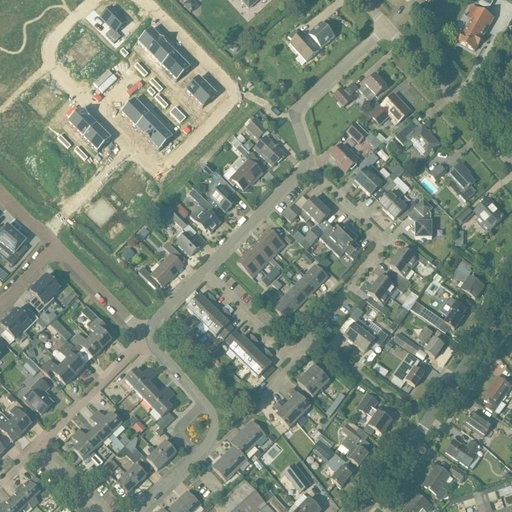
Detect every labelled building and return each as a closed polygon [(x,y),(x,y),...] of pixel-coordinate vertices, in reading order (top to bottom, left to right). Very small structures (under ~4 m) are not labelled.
[(192,0),(187,0),(182,6),(189,14),(198,6),(192,0)] [(239,0),(249,10),(259,0),(239,0)] [(493,3),(487,0),(481,0),(479,5),(489,10),(493,3)] [(494,19),(472,6),(465,18),(472,22),(465,34),(464,34),(463,35),(459,35),(457,39),(459,42),(458,43),(475,53),(478,47),(479,47),(483,40),(482,40),(494,19)] [(109,10),(99,21),(110,32),(104,38),(112,46),(119,40),(114,35),(125,25),(109,10)] [(334,39),(321,25),(306,39),(302,35),(300,37),(295,32),(288,38),(292,43),(290,46),(306,64),(321,51),(334,39)] [(146,53),(159,40),(151,31),(138,45),(146,53)] [(84,35),(75,44),(90,59),(99,50),(84,35)] [(153,60),(166,47),(159,40),(146,53),(153,60)] [(75,44),(67,53),(81,67),(90,59),(75,44)] [(161,68),(174,55),(166,47),(153,60),(161,68)] [(168,75),(182,62),(174,55),(161,68),(168,75)] [(182,62),(168,75),(177,84),(190,70),(182,62)] [(386,89),(375,77),(358,92),(362,97),(368,91),(375,98),(386,89)] [(194,101),(207,88),(199,80),(186,93),(194,101)] [(357,90),(352,85),(344,92),(349,98),(357,90)] [(45,87),(36,95),(51,110),(60,101),(45,87)] [(207,88),(194,101),(202,110),(216,96),(207,88)] [(340,90),(333,97),(343,109),(351,102),(340,90)] [(36,95),(28,104),(42,119),(51,110),(36,95)] [(394,96),(380,108),(370,118),(379,128),(390,118),(397,126),(410,114),(394,96)] [(134,102),(121,115),(128,123),(141,109),(134,102)] [(148,117),(141,109),(128,123),(135,130),(148,117)] [(75,133),(88,119),(80,111),(67,124),(75,133)] [(363,128),(370,122),(364,115),(357,121),(363,128)] [(13,118),(1,130),(7,136),(5,137),(11,143),(12,142),(19,149),(29,139),(31,141),(40,132),(25,117),(19,124),(13,118)] [(156,125),(148,117),(135,130),(143,138),(156,125)] [(255,120),(252,118),(245,126),(247,128),(245,131),(258,142),(268,131),(256,120),(255,120)] [(82,140),(96,127),(88,119),(75,133),(82,140)] [(266,128),(269,124),(265,120),(261,124),(266,128)] [(422,128),(414,120),(394,139),(406,152),(413,146),(425,159),(439,146),(430,137),(431,134),(429,132),(426,132),(422,128)] [(367,136),(355,124),(346,134),(358,147),(364,141),(368,137),(367,136)] [(164,132),(156,125),(143,138),(150,145),(164,132)] [(90,147),(103,134),(96,127),(82,140),(90,147)] [(172,140),(164,132),(150,145),(159,153),(172,140)] [(97,154),(110,141),(103,134),(90,147),(97,154)] [(367,136),(368,137),(364,141),(367,144),(372,138),(368,134),(367,136)] [(45,136),(37,143),(41,147),(49,140),(45,136)] [(237,141),(241,145),(245,141),(240,136),(236,140),(237,141)] [(285,158),(266,139),(254,151),(272,168),(276,164),(278,165),(285,158)] [(241,146),(241,145),(237,141),(232,147),(236,151),(241,146)] [(387,152),(395,145),(391,141),(384,148),(387,152)] [(243,158),(248,163),(248,162),(253,157),(241,146),(236,151),(243,158)] [(350,156),(341,147),(331,158),(340,167),(339,168),(345,175),(358,162),(351,155),(350,156)] [(358,187),(362,191),(379,174),(372,167),(378,161),(374,157),(372,155),(363,165),(369,171),(367,172),(366,171),(354,183),(352,185),(356,189),(358,187)] [(391,160),(378,172),(385,179),(398,167),(391,160)] [(231,170),(223,178),(233,188),(235,185),(243,193),(254,182),(255,183),(262,176),(248,162),(248,163),(236,174),(231,170)] [(215,173),(208,166),(202,172),(209,179),(215,173)] [(446,173),(439,166),(429,176),(435,183),(446,173)] [(463,193),(458,198),(459,196),(464,202),(474,193),(470,188),(474,184),(467,176),(468,174),(465,170),(463,172),(459,167),(448,177),(463,193)] [(129,171),(120,180),(135,194),(143,186),(129,171)] [(379,174),(362,191),(370,198),(380,187),(385,192),(393,184),(389,179),(386,181),(379,174)] [(228,187),(220,179),(210,190),(215,194),(210,199),(209,199),(206,202),(216,211),(219,208),(225,214),(235,203),(223,192),(228,187)] [(120,180),(111,188),(126,203),(135,194),(120,180)] [(393,184),(385,192),(388,195),(383,199),(385,201),(379,207),(386,214),(398,203),(398,202),(405,195),(393,184)] [(197,195),(193,192),(189,197),(199,206),(203,201),(197,195)] [(427,197),(417,207),(414,211),(423,220),(424,224),(414,224),(414,229),(411,232),(414,235),(414,241),(420,241),(423,244),(426,241),(431,241),(431,224),(430,224),(430,215),(429,214),(432,211),(428,206),(432,201),(427,197)] [(103,199),(96,206),(108,218),(115,211),(103,199)] [(306,225),(310,220),(322,208),(314,200),(302,212),(303,212),(301,214),(294,207),(283,218),(291,225),(299,218),(306,225)] [(503,220),(487,202),(474,214),(490,231),(503,220)] [(406,210),(398,203),(386,214),(394,222),(396,220),(401,224),(414,211),(417,207),(413,203),(406,210)] [(173,210),(177,213),(182,208),(178,205),(173,210)] [(96,206),(89,213),(101,225),(108,218),(96,206)] [(166,223),(175,215),(168,208),(160,217),(166,223)] [(330,215),(322,208),(310,220),(318,228),(330,215)] [(185,220),(188,217),(188,214),(183,209),(179,213),(185,220)] [(190,218),(195,223),(206,234),(207,232),(210,235),(220,225),(209,214),(207,216),(200,209),(190,218)] [(474,216),(469,210),(457,220),(462,226),(474,216)] [(189,225),(177,214),(170,220),(183,232),(189,225)] [(319,239),(331,252),(349,234),(341,226),(339,228),(334,224),(323,235),(319,239)] [(16,235),(15,234),(7,227),(3,231),(0,228),(0,250),(2,251),(16,235)] [(297,232),(291,228),(287,233),(292,237),(297,232)] [(319,239),(323,235),(316,228),(304,241),(306,243),(301,248),(306,253),(319,239)] [(261,240),(277,256),(285,247),(269,232),(261,240)] [(145,239),(140,234),(136,238),(141,243),(145,239)] [(357,242),(349,234),(331,252),(339,260),(345,254),(350,258),(359,249),(354,244),(357,242)] [(16,235),(2,251),(11,259),(7,264),(12,268),(20,259),(15,255),(25,243),(17,236),(16,235)] [(200,248),(186,235),(177,245),(190,258),(200,248)] [(285,240),(290,245),(294,241),(288,236),(285,240)] [(269,264),(277,256),(261,240),(253,248),(269,264)] [(160,267),(173,279),(183,268),(173,258),(177,254),(167,244),(162,249),(170,257),(163,264),(160,262),(158,264),(160,267)] [(260,272),(269,264),(253,248),(245,257),(260,272)] [(126,263),(133,255),(128,250),(120,258),(126,263)] [(395,259),(411,271),(418,263),(424,267),(428,263),(414,253),(411,257),(402,251),(395,259)] [(305,254),(301,258),(306,263),(310,259),(305,254)] [(323,260),(318,256),(314,260),(319,264),(323,260)] [(252,281),(260,272),(245,257),(236,265),(252,281)] [(411,271),(395,259),(388,268),(397,275),(393,280),(406,290),(410,285),(404,280),(411,271)] [(472,273),(460,265),(451,278),(459,283),(460,283),(465,286),(461,292),(475,301),(483,290),(469,280),(467,279),(472,273)] [(162,290),(173,279),(160,267),(151,277),(143,269),(138,274),(156,291),(160,287),(162,290)] [(315,267),(305,278),(317,290),(328,279),(315,267)] [(270,274),(276,279),(280,275),(278,273),(274,269),(270,274)] [(52,299),(60,291),(46,277),(38,285),(52,299)] [(271,283),(266,278),(261,283),(266,288),(271,283)] [(317,290),(305,278),(294,288),(307,301),(317,290)] [(406,290),(393,280),(389,285),(381,278),(374,287),(390,299),(396,290),(403,295),(406,290)] [(277,292),(281,288),(276,283),(272,287),(277,292)] [(54,301),(52,299),(38,285),(29,294),(35,299),(29,305),(39,315),(54,301)] [(383,308),(390,299),(374,287),(367,296),(375,303),(371,308),(385,318),(389,313),(383,308)] [(294,288),(284,299),(296,311),(307,301),(294,288)] [(436,295),(444,300),(447,295),(439,289),(436,295)] [(186,310),(194,317),(212,299),(209,295),(203,301),(199,297),(195,294),(186,303),(190,307),(186,310)] [(67,298),(62,303),(66,308),(71,302),(67,298)] [(194,317),(201,324),(214,311),(210,308),(216,302),(212,299),(194,317)] [(296,311),(284,299),(273,310),(285,322),(296,311)] [(363,301),(357,309),(360,312),(367,304),(364,302),(363,301)] [(444,325),(454,332),(463,319),(461,318),(466,311),(457,305),(456,304),(450,301),(441,314),(448,319),(444,325)] [(74,311),(78,307),(74,303),(70,307),(74,311)] [(95,335),(90,340),(102,351),(111,342),(102,334),(107,329),(87,308),(81,314),(91,324),(87,328),(95,335)] [(201,324),(208,332),(227,313),(224,309),(218,315),(214,311),(201,324)] [(343,339),(354,347),(368,329),(358,321),(363,315),(360,312),(357,309),(349,319),(355,324),(343,339)] [(433,313),(428,309),(421,320),(426,323),(436,330),(441,322),(438,320),(440,316),(433,311),(433,313)] [(17,311),(9,319),(23,333),(22,334),(24,335),(38,321),(28,311),(23,316),(17,311)] [(230,316),(227,313),(208,332),(216,339),(219,336),(224,341),(234,331),(225,322),(230,316)] [(23,333),(9,319),(0,327),(14,342),(22,334),(23,333)] [(388,330),(393,333),(396,329),(392,325),(388,330)] [(368,329),(354,347),(364,355),(374,343),(380,348),(388,338),(381,332),(378,336),(368,329)] [(433,335),(425,329),(416,341),(425,347),(425,346),(428,348),(424,353),(435,361),(443,348),(433,341),(432,342),(429,340),(433,335)] [(71,339),(63,330),(58,335),(67,343),(71,339)] [(236,359),(254,340),(251,337),(245,342),(235,332),(220,347),(227,354),(229,352),(236,359)] [(43,345),(44,345),(45,345),(46,344),(47,344),(47,343),(48,342),(48,341),(48,340),(48,339),(48,338),(47,337),(47,336),(46,336),(45,335),(44,335),(43,335),(42,335),(41,336),(40,336),(39,337),(39,338),(39,339),(38,340),(38,341),(39,341),(39,342),(39,343),(40,344),(41,344),(42,345),(43,345)] [(420,350),(398,335),(393,342),(415,358),(420,350)] [(69,345),(78,355),(80,356),(84,352),(93,360),(102,351),(90,340),(86,344),(78,336),(69,345)] [(236,359),(243,366),(256,352),(252,349),(258,343),(254,340),(236,359)] [(78,355),(69,345),(68,344),(65,347),(59,353),(67,361),(62,366),(75,379),(84,369),(74,359),(78,355)] [(30,360),(35,358),(33,350),(27,351),(30,360)] [(243,366),(250,373),(269,354),(265,351),(260,356),(256,352),(243,366)] [(272,357),(269,354),(250,373),(258,380),(271,367),(267,363),(272,357)] [(419,363),(408,356),(393,377),(404,385),(405,383),(415,389),(423,377),(414,370),(419,363)] [(40,371),(30,361),(25,366),(35,375),(40,371)] [(65,388),(75,379),(62,366),(57,371),(49,363),(40,371),(51,382),(56,378),(65,388)] [(388,373),(376,365),(373,370),(384,378),(388,373)] [(329,384),(314,369),(297,385),(312,400),(329,384)] [(134,391),(153,374),(149,370),(141,377),(136,371),(125,382),(134,391)] [(153,374),(134,391),(143,401),(154,390),(149,385),(156,378),(153,374)] [(23,399),(27,403),(41,417),(52,406),(47,400),(50,398),(46,394),(50,390),(40,380),(29,390),(31,391),(23,399)] [(493,415),(510,389),(497,380),(489,392),(490,394),(484,403),(487,406),(485,409),(493,415)] [(359,386),(356,390),(362,394),(365,390),(359,386)] [(143,401),(152,411),(171,393),(167,389),(159,396),(154,390),(143,401)] [(293,400),(290,404),(303,417),(311,409),(297,396),(297,397),(291,391),(288,394),(293,400)] [(171,393),(152,411),(161,420),(155,426),(159,430),(160,430),(162,432),(174,421),(168,414),(172,410),(167,404),(175,397),(171,393)] [(340,395),(337,400),(341,403),(345,398),(340,395)] [(378,404),(366,396),(356,410),(365,417),(366,417),(373,421),(364,433),(371,437),(374,432),(381,437),(391,423),(373,411),(378,404)] [(337,400),(333,404),(338,408),(341,403),(337,400)] [(15,419),(10,424),(22,436),(31,427),(31,426),(35,422),(16,402),(7,411),(15,419)] [(277,405),(296,424),(303,417),(290,404),(286,407),(280,402),(277,405)] [(333,404),(330,409),(334,412),(338,408),(333,404)] [(289,432),(296,424),(277,405),(274,408),(279,414),(275,418),(289,432)] [(334,412),(330,409),(326,414),(331,417),(334,412)] [(98,413),(94,417),(112,435),(122,426),(111,415),(105,420),(98,413)] [(1,415),(0,415),(0,437),(3,435),(12,444),(12,445),(22,436),(10,424),(1,415)] [(491,427),(472,415),(468,421),(468,422),(464,428),(482,440),(491,427)] [(92,433),(102,444),(112,435),(94,417),(90,421),(97,428),(92,433)] [(128,423),(133,428),(138,423),(133,418),(128,423)] [(369,438),(348,422),(343,428),(344,429),(341,433),(348,438),(341,447),(349,453),(346,459),(358,468),(368,457),(355,447),(357,444),(366,451),(369,446),(365,443),(369,438)] [(241,434),(254,448),(265,437),(252,423),(241,434)] [(160,430),(159,430),(155,434),(160,438),(164,434),(162,432),(160,430)] [(93,454),(102,444),(92,433),(86,439),(79,431),(75,435),(93,454)] [(320,436),(315,432),(310,438),(315,442),(320,436)] [(244,458),(254,448),(241,434),(230,445),(233,448),(234,448),(244,458)] [(65,459),(74,469),(82,462),(83,463),(89,457),(91,460),(96,456),(93,454),(75,435),(71,439),(78,447),(65,459)] [(333,446),(322,437),(318,442),(329,451),(333,446)] [(125,448),(129,444),(130,443),(125,438),(120,443),(125,448)] [(465,450),(454,442),(445,454),(467,470),(476,457),(475,457),(480,450),(470,443),(465,450)] [(120,452),(124,448),(119,443),(115,447),(120,453),(120,452)] [(129,444),(125,448),(137,460),(141,456),(129,444)] [(156,453),(166,464),(176,455),(165,444),(156,453)] [(271,446),(257,461),(264,467),(278,453),(271,446)] [(137,460),(125,448),(120,452),(126,458),(132,464),(137,460)] [(233,448),(223,458),(242,478),(242,477),(244,475),(239,470),(248,462),(244,458),(234,448),(233,448)] [(503,460),(507,453),(499,448),(494,454),(503,460)] [(137,460),(145,469),(149,465),(157,473),(166,464),(156,453),(151,449),(147,453),(151,458),(147,462),(141,456),(137,460)] [(345,465),(329,451),(326,454),(332,459),(326,467),(336,475),(331,481),(340,489),(351,477),(341,469),(345,465)] [(253,457),(257,461),(262,455),(258,452),(253,457)] [(238,482),(242,478),(223,458),(212,469),(226,483),(233,477),(238,482)] [(132,464),(135,467),(136,467),(146,478),(150,474),(145,469),(137,460),(132,464)] [(135,467),(126,476),(137,487),(146,478),(136,467),(135,467)] [(298,494),(309,486),(294,467),(284,475),(298,494)] [(466,475),(453,467),(448,474),(461,483),(466,475)] [(446,493),(441,490),(449,478),(436,468),(422,488),(436,497),(436,500),(440,502),(443,501),(446,496),(446,493)] [(109,478),(104,472),(100,476),(110,486),(114,482),(110,478),(109,478)] [(127,496),(137,487),(126,476),(117,485),(127,496)] [(18,490),(35,508),(39,504),(34,500),(40,494),(39,493),(44,488),(35,478),(30,483),(29,483),(24,488),(22,486),(18,490)] [(267,504),(265,501),(262,503),(244,482),(218,506),(214,510),(215,511),(271,511),(266,506),(267,504)] [(511,482),(497,488),(499,492),(502,491),(503,496),(511,493),(510,489),(511,488),(511,482)] [(497,488),(479,493),(484,511),(491,511),(489,504),(490,504),(489,501),(496,499),(495,494),(499,492),(497,488)] [(35,508),(18,490),(15,493),(17,495),(11,500),(22,511),(30,511),(32,511),(35,508)] [(187,493),(176,504),(184,511),(196,511),(201,507),(187,493)] [(461,499),(463,504),(465,510),(476,507),(477,507),(477,508),(478,511),(484,511),(479,493),(461,499)] [(271,495),(265,501),(267,504),(268,503),(276,511),(286,511),(274,498),(273,498),(271,495)] [(426,511),(430,508),(426,505),(427,505),(417,497),(404,511),(426,511)] [(462,504),(463,504),(461,499),(449,503),(451,508),(462,504)] [(4,503),(1,507),(5,511),(21,511),(22,511),(11,500),(6,505),(4,503)] [(319,511),(308,501),(299,510),(301,511),(319,511)]
